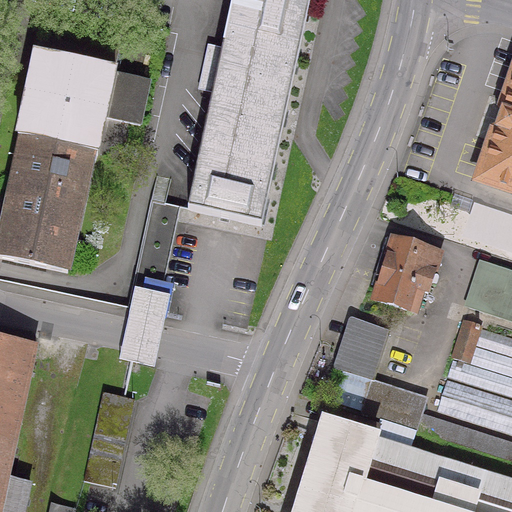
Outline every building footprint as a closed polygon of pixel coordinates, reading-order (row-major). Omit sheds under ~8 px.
[(231,0),(186,213),(260,229),(308,0),(231,0)] [(138,128),(147,86),(111,78),(116,55),(40,39),(35,61),(33,61),(16,141),(20,142),(0,234),(0,261),(66,275),(91,157),(95,158),(96,156),(117,161),(125,125),(138,128)] [(511,80),(477,183),(511,195),(511,80)] [(139,313),(145,285),(162,289),(179,210),(149,203),(126,311),(139,313)] [(424,296),(426,296),(438,258),(386,242),(375,275),(381,277),(373,303),(412,315),(418,294),(424,296)] [(511,314),(511,275),(482,266),(467,310),(486,317),(489,307),(511,314)] [(139,314),(162,319),(168,290),(162,289),(145,285),(139,313),(139,314)] [(445,379),(511,399),(511,341),(479,331),(479,329),(463,324),(445,379)] [(336,370),(370,381),(384,336),(351,325),(336,370)] [(79,376),(83,376),(89,348),(56,341),(50,369),(79,376)] [(22,511),(28,487),(5,482),(34,350),(0,342),(0,511),(22,511)] [(511,437),(511,403),(444,382),(434,413),(511,437)] [(358,415),(416,434),(511,464),(511,448),(420,419),(426,401),(369,383),(358,415)] [(101,396),(82,484),(113,491),(133,403),(101,396)] [(511,511),(511,484),(322,425),(295,511),(511,511)]
